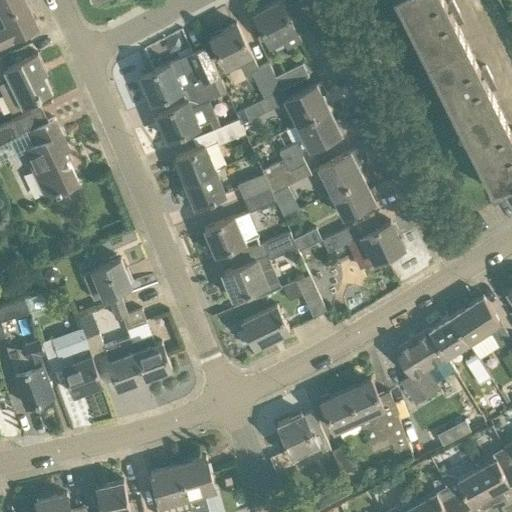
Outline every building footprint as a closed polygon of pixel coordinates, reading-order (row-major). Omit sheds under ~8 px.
[(25,0),(0,0),(0,7),(3,14),(27,3),(25,0)] [(278,0),(255,12),(264,31),(256,35),(263,48),(271,44),(282,38),(287,48),(302,40),(280,0),(278,0)] [(451,0),(447,2),(445,0),(397,0),(427,59),(466,40),(458,24),(464,21),(453,0),(451,0)] [(27,3),(3,14),(7,22),(0,24),(0,43),(14,37),(38,26),(27,3)] [(281,88),(275,76),(268,61),(258,66),(252,53),(252,52),(237,22),(210,36),(226,66),(238,60),(247,76),(253,74),(264,96),(281,88)] [(466,40),(427,59),(460,125),(499,105),(491,91),(497,88),(486,66),(480,69),(466,40)] [(206,46),(192,52),(141,73),(152,101),(189,87),(219,75),(206,46)] [(0,85),(12,111),(53,91),(40,66),(44,64),(38,52),(0,70),(0,69),(0,85)] [(303,62),(275,76),(281,88),(291,83),(309,75),(303,62)] [(210,120),(214,128),(221,125),(210,98),(226,91),(219,75),(189,87),(193,96),(156,111),(168,138),(199,125),(210,120)] [(285,98),(297,122),(329,106),(323,94),(327,92),(321,80),(285,98)] [(235,111),(238,118),(240,122),(269,108),(264,96),(235,111)] [(511,131),(499,105),(460,125),(493,191),(511,181),(511,131)] [(261,168),(263,171),(267,180),(305,160),(302,154),(302,149),(309,146),(310,147),(346,129),(340,117),(335,119),(329,106),(297,122),(286,128),(293,142),(279,149),(283,157),(261,168)] [(0,143),(24,132),(17,117),(0,125),(0,143)] [(55,117),(27,130),(34,144),(23,149),(47,198),(79,182),(64,151),(70,149),(55,117)] [(238,118),(221,125),(214,128),(219,142),(245,132),(240,122),(238,118)] [(216,169),(215,167),(226,163),(216,139),(205,143),(175,156),(186,181),(216,169)] [(319,166),(332,191),(363,175),(357,162),(361,160),(355,148),(319,166)] [(267,180),(270,187),(272,191),(311,171),(305,160),(267,180)] [(0,173),(10,198),(24,192),(11,161),(0,165),(0,173)] [(195,205),(226,193),(216,169),(186,181),(195,205)] [(270,187),(267,180),(263,171),(237,182),(244,197),(270,187)] [(363,175),(332,191),(344,215),(380,197),(374,185),(369,187),(363,175)] [(272,191),(270,187),(244,197),(249,210),(276,199),(272,191)] [(215,253),(259,234),(248,210),(235,215),(235,214),(204,227),(215,253)] [(362,234),(375,260),(404,246),(391,220),(362,234)] [(328,251),(359,236),(352,223),(322,238),(328,251)] [(293,237),(297,247),(298,250),(322,238),(317,226),(293,237)] [(234,297),(252,289),(255,297),(281,286),(273,265),(270,259),(297,247),(293,237),(290,230),(259,243),(264,254),(223,271),(234,297)] [(121,256),(93,268),(83,272),(94,297),(104,294),(131,282),(121,256)] [(327,310),(309,275),(295,281),(313,317),(327,310)] [(499,345),(511,338),(483,293),(452,313),(469,340),(476,352),(479,357),(499,344),(499,345)] [(117,316),(123,314),(127,313),(121,296),(111,300),(117,316)] [(255,345),(289,328),(277,303),(243,320),(255,345)] [(127,313),(123,314),(128,328),(147,320),(142,307),(127,313)] [(83,326),(87,336),(100,332),(92,311),(79,316),(83,326)] [(429,328),(446,355),(469,340),(452,313),(429,328)] [(90,346),(87,336),(83,326),(43,339),(53,369),(63,365),(73,393),(103,382),(93,356),(93,354),(73,362),(70,353),(90,346)] [(416,401),(426,394),(438,386),(435,382),(455,369),(446,355),(429,328),(396,349),(411,371),(401,377),(416,401)] [(119,386),(145,376),(132,341),(130,335),(104,344),(100,332),(87,336),(90,346),(93,354),(93,356),(106,352),(119,386)] [(132,341),(145,376),(172,367),(162,340),(155,342),(152,334),(132,341)] [(41,338),(24,344),(8,349),(27,404),(50,396),(47,389),(51,387),(40,354),(45,352),(41,338)] [(491,376),(479,357),(476,352),(464,359),(480,383),(491,376)] [(379,394),(371,377),(346,388),(359,418),(373,449),(391,441),(394,450),(409,445),(390,389),(379,394)] [(334,429),(359,418),(346,388),(321,400),(334,429)] [(291,457),(320,444),(323,451),(331,448),(313,408),(303,413),(302,410),(277,422),(285,439),(283,440),(291,457)] [(466,417),(438,429),(443,441),(471,429),(466,417)] [(346,442),(331,448),(343,472),(357,467),(346,442)] [(491,452),(494,457),(477,467),(494,498),(504,492),(508,499),(511,496),(511,458),(504,444),(491,452)] [(207,511),(204,502),(207,500),(205,491),(216,487),(206,455),(179,463),(189,496),(192,507),(192,511),(207,511)] [(156,503),(158,511),(172,511),(192,507),(189,496),(179,463),(151,471),(160,502),(156,503)] [(441,474),(462,511),(483,511),(487,510),(483,504),(494,498),(477,467),(457,478),(455,474),(446,471),(441,474)] [(446,485),(436,490),(418,501),(424,511),(462,511),(441,474),(440,474),(446,485)] [(124,478),(96,485),(101,511),(121,511),(130,510),(124,478)] [(71,511),(67,492),(36,498),(39,511),(71,511)] [(384,510),(385,511),(424,511),(418,501),(414,494),(410,493),(397,501),(395,504),(384,510)]
